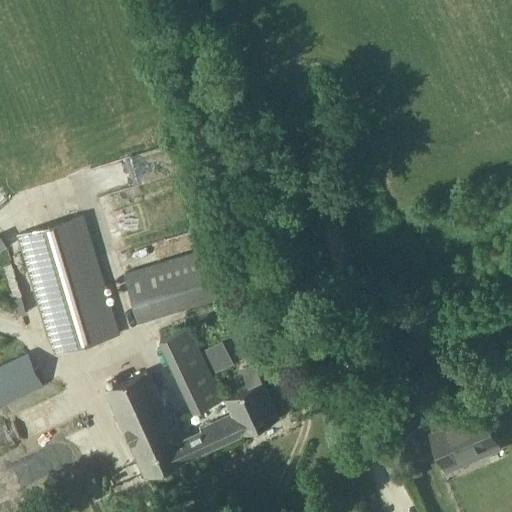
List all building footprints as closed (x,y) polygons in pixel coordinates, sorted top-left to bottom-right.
[(325,268),(369,253),(355,207),(309,220),(325,268)] [(81,214),(18,233),(54,351),(116,333),(81,214)] [(204,248),(123,272),(136,313),(216,289),(204,248)] [(188,325),(159,338),(193,411),(222,397),(188,325)] [(403,340),(414,364),(436,354),(425,331),(403,340)] [(27,353),(0,365),(0,404),(42,385),(27,353)] [(241,433),(278,416),(257,369),(242,376),(247,386),(223,397),(231,414),(232,413),(241,433)] [(146,476),(241,433),(232,413),(231,414),(181,436),(174,421),(170,423),(145,370),(106,388),(146,476)] [(435,435),(447,462),(494,442),(482,415),(435,435)]
